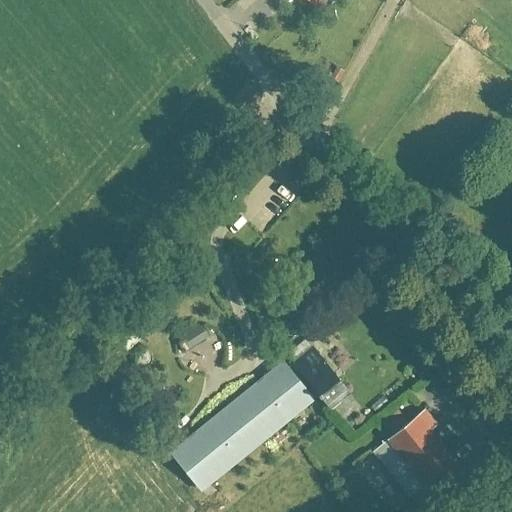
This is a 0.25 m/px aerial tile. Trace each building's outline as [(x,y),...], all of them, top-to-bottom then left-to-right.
[(339,86),(341,70),(326,68),(323,83),(339,86)] [(237,299),(253,319),(272,304),(256,284),(237,299)] [(409,302),(392,315),(417,346),(433,334),(409,302)] [(267,333),(283,326),(277,315),(262,322),(267,333)] [(141,321),(115,346),(126,356),(151,332),(141,321)] [(200,338),(207,350),(222,342),(215,330),(200,338)] [(305,337),(285,353),(293,362),(294,361),(299,357),(312,347),(305,337)] [(349,391),(313,346),(312,347),(299,357),(312,375),(307,379),(313,387),(318,393),(316,395),(319,397),(320,396),(328,407),(329,406),(329,405),(346,391),(347,392),(349,391)] [(181,383),(191,376),(179,358),(168,365),(181,383)] [(435,366),(408,389),(435,422),(463,399),(435,366)] [(171,452),(190,475),(200,467),(213,484),(315,402),(289,370),(264,390),(258,382),(171,452)] [(391,434),(408,420),(398,408),(381,421),(391,434)] [(388,439),(372,452),(409,497),(417,491),(434,511),(442,511),(451,506),(469,491),(456,475),(462,470),(429,429),(434,424),(422,409),(408,420),(391,434),(387,437),(388,439)] [(384,511),(404,511),(395,502),(384,511)]
